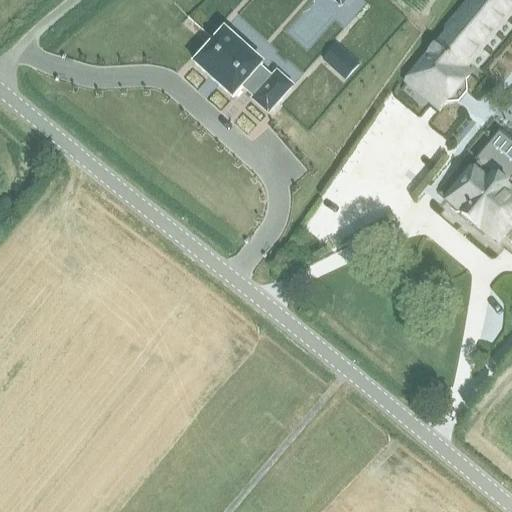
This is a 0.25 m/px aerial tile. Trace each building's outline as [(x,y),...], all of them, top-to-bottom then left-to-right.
[(294,0),(304,9),(311,0),(294,0)] [(511,0),(471,0),(404,84),(438,111),(468,74),(461,68),(511,4),(511,0)] [(197,24),(169,55),(206,87),(214,78),(223,86),(222,88),(237,101),(259,75),(244,62),(240,67),(231,59),(234,56),(197,24)] [(329,66),(345,80),(358,66),(342,52),(329,66)] [(491,150),(447,203),(463,217),(462,218),(479,231),(479,230),(496,245),(503,237),(511,245),(511,168),(510,167),(511,165),(511,163),(510,162),(511,160),(503,153),(498,149),(494,154),(491,150)]
